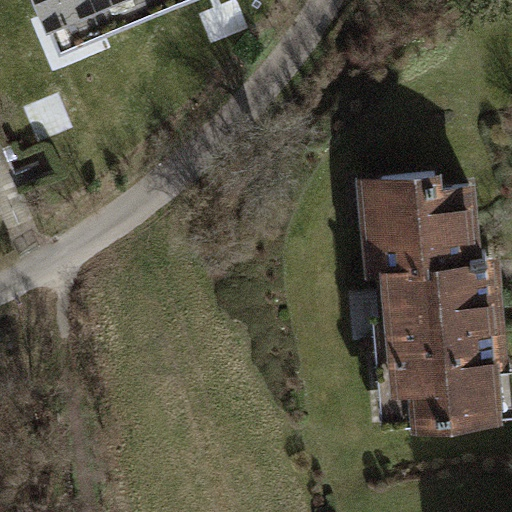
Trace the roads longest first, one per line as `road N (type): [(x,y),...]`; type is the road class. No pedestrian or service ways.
road 1 (residential): [(329,0),(272,80),(211,142),(134,208),(0,295)]
road 2 (track): [(31,277),(80,511)]
